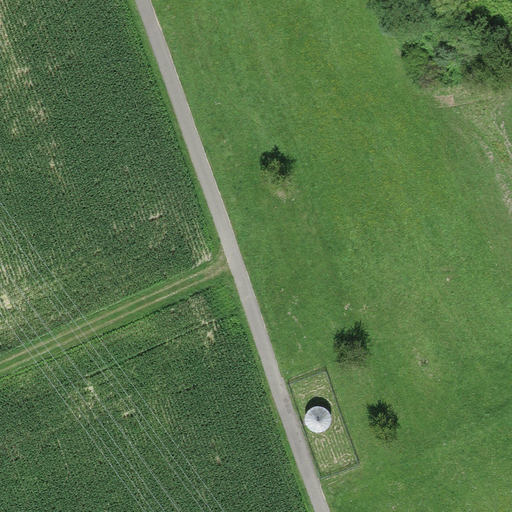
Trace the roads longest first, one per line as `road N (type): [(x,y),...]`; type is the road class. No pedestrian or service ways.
road 1 (track): [(322,511),(141,0)]
road 2 (track): [(236,264),(0,364)]
